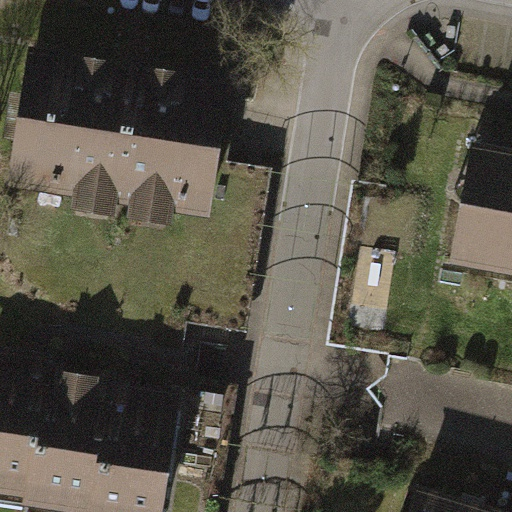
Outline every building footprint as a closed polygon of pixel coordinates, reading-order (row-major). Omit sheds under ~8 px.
[(41,51),(19,189),(225,220),(246,82),(41,51)] [(462,266),(511,275),(511,145),(485,141),(462,266)] [(0,504),(31,510),(57,363),(58,359),(0,348),(0,504)] [(30,511),(99,511),(123,379),(124,375),(57,363),(31,510),(30,511)] [(168,511),(190,391),(123,379),(99,511),(168,511)] [(418,511),(485,511),(488,503),(426,485),(418,511)] [(485,511),(511,511),(511,510),(488,503),(485,511)]
